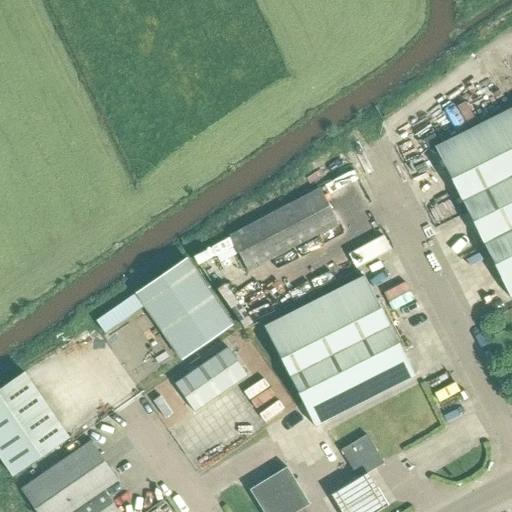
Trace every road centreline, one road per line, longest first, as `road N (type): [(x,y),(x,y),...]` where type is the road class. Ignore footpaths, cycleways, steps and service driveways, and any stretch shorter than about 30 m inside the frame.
road 1 (unclassified): [(511,437),(365,147)]
road 2 (unclassified): [(199,511),(124,404)]
